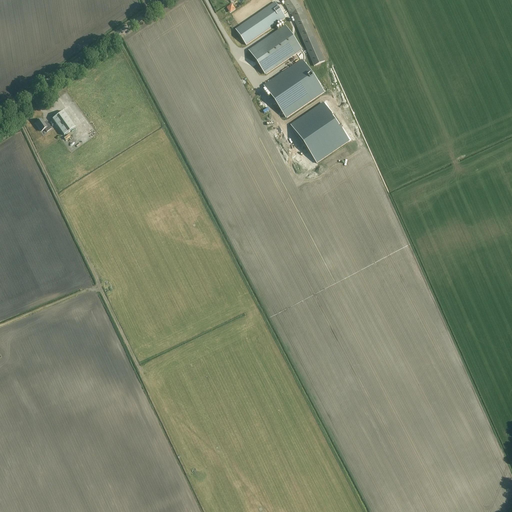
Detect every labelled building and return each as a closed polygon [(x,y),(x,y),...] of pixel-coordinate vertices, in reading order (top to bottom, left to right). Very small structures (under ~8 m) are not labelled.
[(281,0),(291,15),(303,41),(314,66),(325,62),(314,37),(301,8),(295,0),(281,0)] [(236,30),(246,46),(286,18),(275,3),(236,30)] [(265,76),(302,50),(285,26),(249,51),(265,76)] [(323,94),(301,61),(292,67),(291,67),(264,86),(286,119),(323,94)] [(64,136),(75,128),(64,112),(52,120),(64,136)] [(44,124),(41,119),(35,123),(41,131),(44,129),(46,132),(51,128),(47,122),(44,124)]
